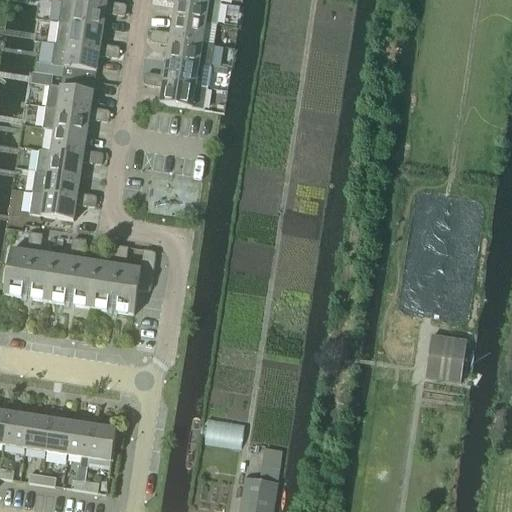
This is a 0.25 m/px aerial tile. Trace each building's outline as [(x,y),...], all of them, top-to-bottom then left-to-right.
[(61,0),(61,4),(105,11),(104,18),(114,19),(115,7),(106,5),(107,0),(61,0)] [(176,0),(175,7),(172,22),(204,27),(205,26),(218,28),(221,7),(176,0)] [(61,4),(58,26),(102,33),(104,18),(105,11),(61,4)] [(115,7),(114,19),(121,20),(123,19),(124,18),(125,10),(124,9),(123,8),(115,7)] [(160,36),(159,48),(168,49),(169,43),(214,50),(214,49),(201,47),(204,27),(172,22),(170,37),(160,36)] [(58,26),(55,47),(99,54),(98,61),(107,62),(109,50),(100,49),(102,33),(58,26)] [(150,47),(159,48),(160,36),(152,34),(150,36),(149,45),(150,47)] [(168,49),(166,65),(210,71),(214,50),(169,43),(168,49)] [(52,69),(64,71),(62,82),(93,87),(95,77),(98,61),(99,54),(55,47),(52,69)] [(109,50),(107,62),(115,63),(117,62),(118,60),(119,54),(118,52),(117,51),(109,50)] [(154,78),(152,90),(162,92),(163,86),(207,93),(210,71),(166,65),(164,80),(154,78)] [(144,89),(152,90),(154,78),(145,77),(143,79),(142,87),(144,89)] [(159,108),(191,113),(203,115),(207,93),(163,86),(162,92),(159,108)] [(48,90),(45,111),(89,117),(88,124),(97,126),(99,114),(90,112),(92,96),(48,90)] [(42,131),(54,133),(54,134),(86,139),(88,124),(89,117),(45,111),(42,131)] [(99,114),(97,126),(105,127),(106,126),(107,125),(109,118),(108,116),(107,115),(99,114)] [(54,134),(51,155),(38,153),(82,160),(81,167),(91,168),(93,157),(83,156),(86,139),(54,134)] [(38,153),(35,175),(79,181),(81,167),(82,160),(38,153)] [(93,157),(91,168),(99,169),(101,168),(101,167),(102,160),(101,159),(100,158),(93,157)] [(35,175),(32,196),(76,203),(75,210),(84,211),(86,199),(77,198),(79,181),(35,175)] [(29,217),(41,219),(41,221),(73,226),(75,210),(76,203),(32,196),(29,217)] [(86,199),(84,211),(92,212),(94,211),(95,210),(96,203),(95,202),(94,200),(86,199)] [(4,299),(25,303),(32,258),(10,255),(4,299)] [(118,271),(111,316),(133,319),(137,294),(148,296),(150,293),(155,259),(153,256),(143,255),(140,274),(118,271)] [(32,258),(25,303),(47,306),(53,261),(32,258)] [(53,261),(47,306),(68,309),(75,264),(53,261)] [(75,264),(68,309),(90,313),(97,267),(75,264)] [(97,267),(90,313),(111,316),(118,271),(97,267)] [(467,346),(431,340),(425,381),(460,386),(467,346)] [(0,449),(4,450),(9,418),(0,416),(0,449)] [(9,418),(4,450),(25,453),(30,421),(9,418)] [(30,421),(25,453),(47,456),(51,424),(30,421)] [(47,456),(68,459),(73,427),(51,424),(47,456)] [(73,427),(68,459),(89,463),(94,430),(73,427)] [(94,430),(89,463),(111,466),(116,434),(94,430)] [(278,483),(283,454),(265,451),(260,480),(278,483)] [(0,473),(0,482),(12,484),(13,475),(0,473)] [(30,478),(28,486),(42,488),(43,480),(30,478)] [(43,480),(42,488),(54,490),(56,482),(43,480)] [(273,511),(278,487),(245,482),(240,511),(273,511)] [(72,484),(71,493),(84,495),(86,486),(72,484)] [(86,486),(84,495),(97,497),(98,488),(86,486)]
